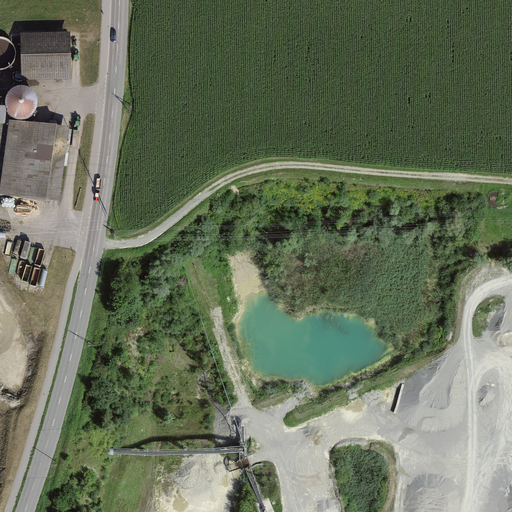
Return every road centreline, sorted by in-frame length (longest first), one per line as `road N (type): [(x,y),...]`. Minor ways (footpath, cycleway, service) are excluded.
road 1 (tertiary): [(118,0),(94,244),(26,511)]
road 2 (track): [(511,183),(264,168),(230,178),(153,237),(130,246),(94,244)]
road 3 (track): [(159,511),(213,500),(249,455),(284,445),(291,511)]
road 4 (track): [(481,469),(467,325),(485,289),(511,281)]
